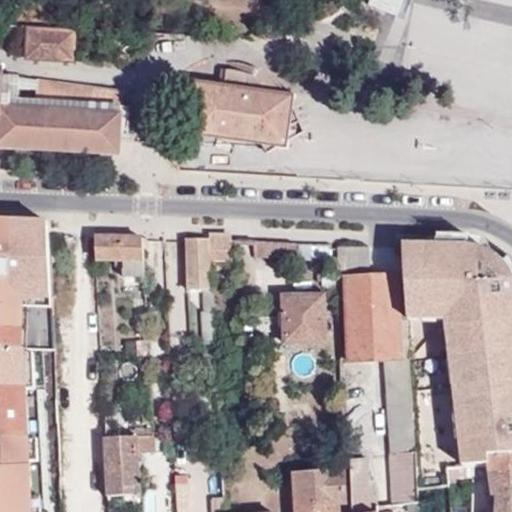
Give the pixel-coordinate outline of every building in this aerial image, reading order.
[(372,0),(372,2),(405,17),(412,0),(372,0)] [(75,61),(77,30),(30,28),(28,58),(75,61)] [(193,80),(191,98),(256,106),(292,111),(294,98),(296,94),(288,93),(282,86),(273,78),(263,72),(251,66),(242,63),(228,61),(224,84),(193,80)] [(0,147),(120,155),(120,141),(122,115),(2,107),(4,76),(4,74),(0,73),(0,147)] [(20,78),(4,76),(2,107),(122,115),(120,141),(134,142),(135,128),(128,128),(130,107),(122,107),(123,91),(37,79),(36,102),(19,100),(20,78)] [(256,106),(191,98),(186,135),(262,145),(267,154),(278,147),(285,148),(289,135),(292,111),(256,106)] [(62,306),(58,231),(0,227),(0,333),(38,331),(38,307),(62,306)] [(145,283),(144,238),(96,237),(97,259),(123,259),(124,277),(139,276),(139,283),(145,283)] [(232,263),(232,241),(209,239),(187,239),(188,291),(212,289),(211,262),(232,263)] [(266,242),(254,242),(254,257),(295,257),(295,253),(267,252),(266,242)] [(295,243),(266,242),(267,252),(295,253),(295,243)] [(295,257),(313,258),(312,244),(295,243),(295,253),(295,257)] [(404,244),(407,304),(410,357),(416,451),(418,489),(448,485),(448,478),(447,467),(473,465),(490,464),(489,456),(511,454),(511,269),(511,267),(505,261),(500,256),(493,252),(487,249),(481,247),(474,245),(446,243),(435,243),(404,244)] [(331,257),(331,249),(330,245),(312,244),(313,258),(331,257)] [(338,279),(338,272),(324,271),(324,287),(338,287),(338,279)] [(410,357),(407,304),(399,304),(398,276),(345,278),(345,279),(346,295),(348,362),(401,360),(401,358),(410,357)] [(285,344),(326,343),(324,296),(284,297),(285,344)] [(203,351),(216,351),(213,310),(200,311),(203,351)] [(0,333),(0,391),(42,390),(38,331),(0,333)] [(0,391),(0,443),(47,443),(42,390),(0,391)] [(144,423),(154,423),(153,405),(143,405),(144,423)] [(126,509),(142,508),(138,436),(107,438),(109,496),(126,495),(126,509)] [(0,476),(49,476),(47,443),(0,443),(0,476)] [(350,459),(352,503),(352,511),(378,511),(378,507),(409,503),(419,502),(418,489),(416,451),(350,459)] [(498,496),(511,493),(511,454),(489,456),(490,464),(492,476),(494,496),(498,496)] [(224,497),(222,461),(206,462),(207,479),(203,479),(204,499),(224,497)] [(492,476),(490,464),(473,465),(472,476),(492,476)] [(448,478),(472,476),(473,465),(447,467),(448,478)] [(339,511),(339,503),(347,503),(346,469),(294,474),(296,511),(339,511)] [(190,511),(187,475),(175,475),(177,511),(190,511)] [(49,511),(49,476),(0,476),(0,511),(49,511)] [(511,511),(511,493),(498,496),(497,511),(511,511)] [(420,511),(419,502),(409,503),(410,511),(420,511)]
